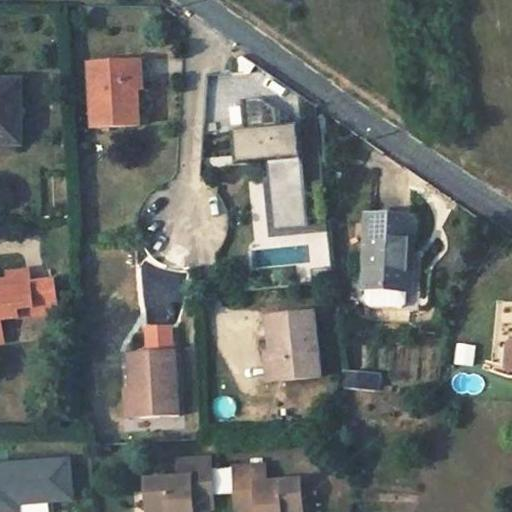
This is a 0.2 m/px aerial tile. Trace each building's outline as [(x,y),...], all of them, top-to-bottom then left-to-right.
[(130,60),(132,87),(138,86),(146,86),(144,59),(130,60)] [(140,121),(138,86),(132,87),(130,60),(90,62),(96,124),(140,121)] [(0,142),(21,143),(20,81),(0,80),(0,142)] [(264,98),(244,100),(250,154),(270,151),(277,231),(311,227),(301,126),(284,128),(282,111),(264,98)] [(412,254),(414,217),(366,215),(364,287),(367,287),(366,301),(370,305),(403,306),(406,302),(408,254),(412,254)] [(315,269),(316,282),(336,280),(334,267),(315,269)] [(36,314),(30,268),(9,270),(10,279),(0,280),(0,340),(4,340),(1,318),(36,314)] [(322,376),(315,313),(272,316),(274,353),(282,352),(284,379),(322,376)] [(148,346),(177,346),(177,325),(148,325),(148,346)] [(133,353),(135,389),(140,388),(141,416),(180,415),(177,351),(133,353)] [(284,379),(282,352),(274,353),(269,353),(271,380),(277,380),(284,379)] [(128,389),(130,417),(141,416),(140,388),(135,389),(128,389)] [(80,499),(76,456),(0,462),(0,511),(23,511),(23,504),(80,499)] [(148,480),(149,511),(195,511),(194,499),(214,497),(224,497),(223,469),(212,470),(211,457),(181,460),(183,478),(148,480)] [(259,503),(259,511),(303,511),(301,482),(268,484),(267,467),(223,469),(224,497),(239,496),(240,505),(259,503)] [(195,511),(215,509),(214,497),(194,499),(195,511)] [(240,511),(259,511),(259,503),(240,505),(240,511)]
